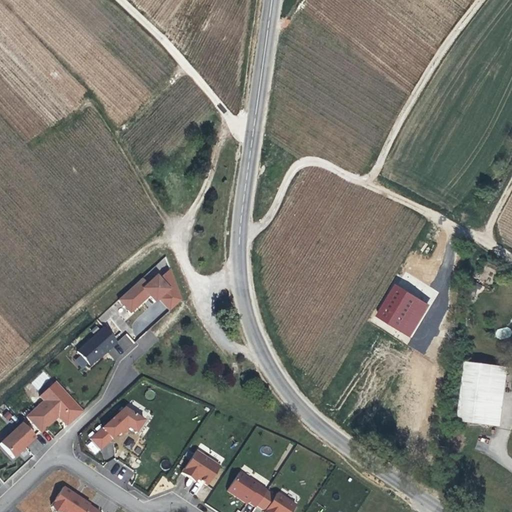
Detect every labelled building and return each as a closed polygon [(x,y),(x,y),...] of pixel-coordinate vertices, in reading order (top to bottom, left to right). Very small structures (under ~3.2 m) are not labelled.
[(166,259),(155,264),(160,275),(171,269),(166,259)] [(168,271),(160,278),(170,289),(158,299),(168,311),(181,299),(168,271)] [(170,289),(160,278),(158,280),(155,277),(145,285),(141,289),(147,296),(153,303),(158,299),(170,289)] [(136,284),(141,289),(145,285),(140,280),(136,284)] [(144,299),(147,296),(141,289),(136,284),(117,300),(128,313),(144,299)] [(429,305),(394,284),(375,316),(410,337),(429,305)] [(495,331),(498,339),(511,335),(508,327),(495,331)] [(102,329),(95,335),(107,349),(108,350),(115,344),(102,329)] [(75,352),(87,366),(98,357),(107,349),(95,335),(75,352)] [(459,424),(491,428),(498,368),(466,364),(459,424)] [(507,369),(498,368),(491,428),(500,429),(507,369)] [(52,392),(25,417),(39,433),(54,419),(67,408),(52,392)] [(126,429),(134,434),(142,421),(122,409),(101,428),(111,440),(117,434),(119,436),(122,433),(126,429)] [(20,424),(0,442),(0,447),(11,459),(24,448),(33,439),(20,424)] [(88,440),(98,451),(111,440),(101,428),(88,440)] [(194,452),(180,474),(188,480),(190,476),(195,479),(206,486),(218,467),(194,452)] [(237,473),(225,491),(239,500),(245,504),(246,503),(257,486),(237,473)] [(61,511),(100,511),(102,509),(63,485),(51,506),(61,511)] [(265,491),(257,486),(246,503),(254,508),(265,491)] [(274,495),(263,511),(289,511),(293,507),(274,495)]
